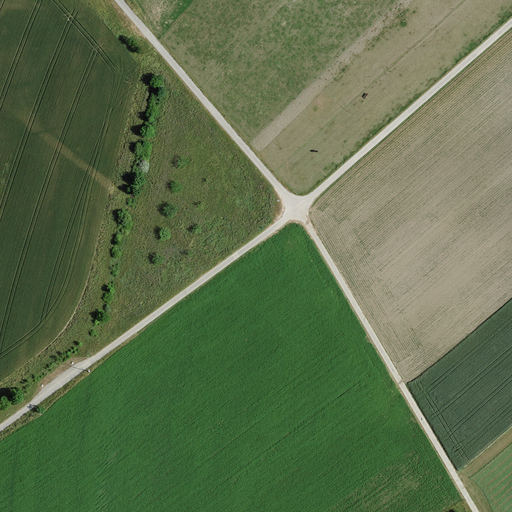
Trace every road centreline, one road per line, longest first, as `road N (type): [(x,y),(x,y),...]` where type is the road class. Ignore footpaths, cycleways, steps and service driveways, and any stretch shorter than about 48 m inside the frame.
road 1 (track): [(511,23),(299,209),(0,428)]
road 2 (track): [(476,511),(299,209),(117,0)]
